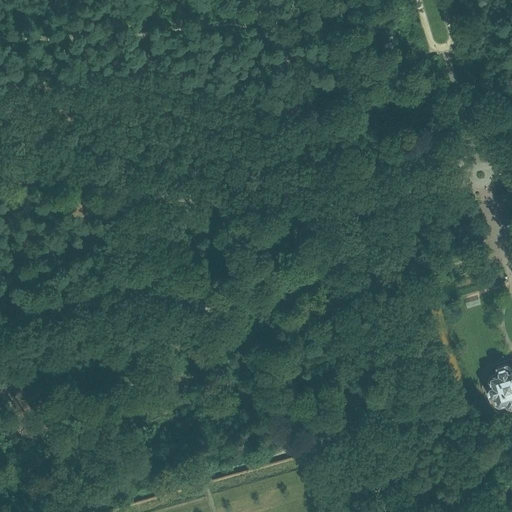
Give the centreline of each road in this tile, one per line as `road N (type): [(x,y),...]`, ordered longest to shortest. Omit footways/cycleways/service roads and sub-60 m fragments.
road 1 (unclassified): [(335,217),(0,176)]
road 2 (track): [(279,21),(335,217)]
road 3 (track): [(308,216),(299,226),(151,275)]
road 4 (unclassified): [(335,217),(480,175)]
road 5 (track): [(151,275),(17,311)]
